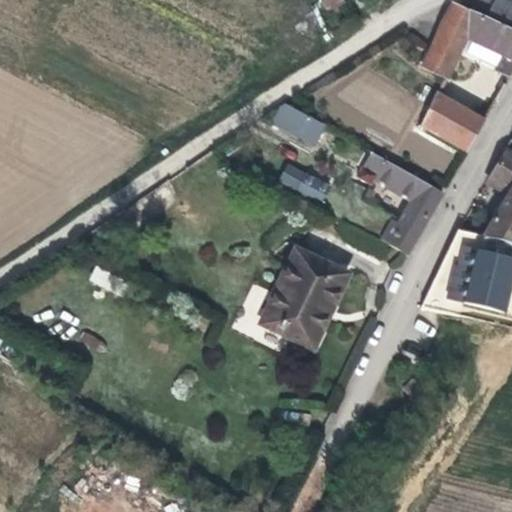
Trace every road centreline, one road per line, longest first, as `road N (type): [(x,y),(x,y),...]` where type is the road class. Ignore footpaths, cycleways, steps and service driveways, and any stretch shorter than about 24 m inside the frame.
road 1 (track): [(0,277),(400,11)]
road 2 (residential): [(511,110),(418,274),(316,489)]
road 3 (track): [(402,511),(504,358)]
